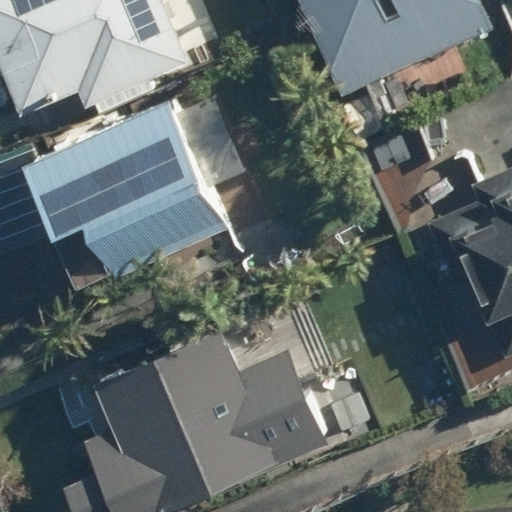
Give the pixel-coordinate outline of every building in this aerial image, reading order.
[(85,106),(191,61),(164,0),(0,0),(0,104),(12,99),(18,114),(77,88),(85,106)] [(299,0),(341,93),(493,26),(481,0),(299,0)] [(34,156),(65,237),(98,224),(116,271),(232,227),(183,99),(34,156)] [(491,320),(505,353),(511,350),(511,165),(473,181),(480,198),(429,219),(456,284),(468,279),(485,322),(491,320)] [(114,511),(157,511),(336,437),(315,388),(278,404),(271,388),(253,395),(216,307),(87,362),(120,439),(88,452),(114,511)]
